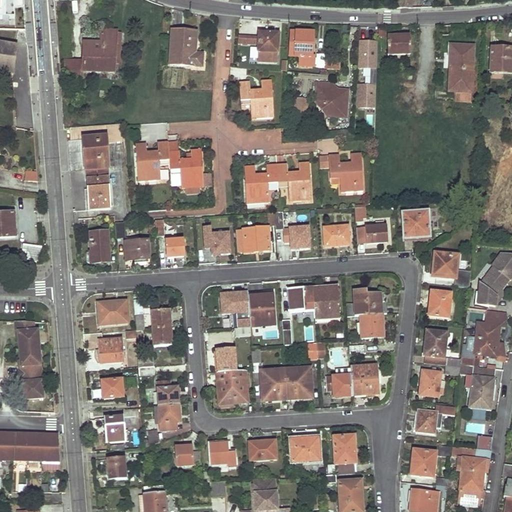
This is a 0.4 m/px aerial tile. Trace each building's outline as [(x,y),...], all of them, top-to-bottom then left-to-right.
[(0,0),(0,20),(11,20),(11,11),(15,11),(15,0),(0,0)] [(413,0),(398,0),(397,8),(411,8),(413,0)] [(437,37),(450,36),(450,26),(437,26),(437,37)] [(196,37),(196,33),(172,31),(170,65),(201,67),(202,55),(195,55),(196,37)] [(312,57),(313,33),(290,32),(289,56),(290,56),(301,57),(301,63),(301,66),(307,67),(313,67),(314,67),(314,57),(312,57)] [(120,65),(121,33),(102,33),(101,43),(116,44),(115,64),(120,65)] [(277,63),(279,35),(259,33),(258,40),(254,40),(254,44),(258,45),(257,62),(277,63)] [(388,55),(410,55),(410,36),(387,37),(388,55)] [(368,42),(359,41),(358,69),(371,69),(370,85),(357,85),(356,108),(375,108),(378,45),(368,44),(368,42)] [(0,72),(12,75),(17,46),(0,43),(0,72)] [(115,64),(116,44),(101,43),(84,43),(83,61),(64,60),(64,70),(66,71),(83,71),(114,73),(115,64)] [(454,64),(450,63),(449,92),(456,92),(455,102),(471,102),(474,47),(455,46),(454,64)] [(490,73),(511,73),(511,48),(491,48),(490,73)] [(327,68),(340,69),(341,60),(327,60),(327,68)] [(83,71),(66,71),(66,79),(82,80),(83,71)] [(251,120),(274,118),(271,81),(261,82),(261,91),(250,92),(250,83),(239,84),(241,106),(250,106),(251,120)] [(328,117),(346,119),(348,91),(340,90),(338,91),(337,92),(336,94),(331,93),(332,84),(317,83),(315,104),(323,104),(322,111),(328,117)] [(294,130),(305,131),(307,101),(296,100),(294,130)] [(483,102),(482,112),(490,112),(491,102),(483,102)] [(124,167),(121,125),(119,125),(70,128),(71,141),(84,140),(86,173),(108,171),(108,169),(124,167)] [(168,144),(168,143),(157,144),(158,152),(147,153),(146,144),(136,145),(138,182),(161,181),(160,166),(169,166),(169,153),(168,144)] [(178,143),(168,144),(169,153),(179,152),(178,143)] [(179,152),(169,153),(169,166),(170,176),(180,175),(181,189),(185,189),(200,188),(204,188),(201,151),(191,151),(191,154),(191,160),(187,160),(180,161),(179,152)] [(363,192),(361,155),(351,155),(351,164),(340,165),(339,156),(329,157),(329,158),(329,169),(330,179),(340,179),(340,185),(340,193),(363,192)] [(322,170),(329,169),(329,158),(321,159),(322,170)] [(311,201),(309,163),(299,164),(299,173),(288,174),(287,165),(277,166),(278,188),(288,188),(289,202),(311,201)] [(278,188),(277,166),(266,166),(266,175),(255,175),(255,167),(245,168),(247,205),(269,204),(268,189),(278,188)] [(25,181),(36,181),(36,171),(26,170),(25,181)] [(87,185),(109,183),(108,171),(86,173),(87,185)] [(89,210),(110,209),(109,183),(87,185),(89,210)] [(366,208),(355,209),(356,222),(363,222),(362,219),(367,218),(366,208)] [(284,230),(283,213),(279,213),(274,213),(275,220),(275,226),(276,231),(284,230)] [(429,238),(427,213),(403,215),(404,239),(412,239),(429,238)] [(0,214),(0,238),(15,238),(13,214),(0,214)] [(163,221),(155,221),(156,237),(164,237),(163,221)] [(177,230),(176,222),(166,223),(167,231),(177,230)] [(124,224),(115,224),(116,239),(125,238),(124,224)] [(350,246),(348,226),(323,228),(325,248),(338,247),(350,246)] [(387,243),(386,226),(365,228),(367,245),(377,244),(387,243)] [(230,254),(228,234),(211,235),(211,228),(204,229),(205,249),(211,248),(212,255),(214,255),(222,255),(230,254)] [(270,252),(268,228),(243,230),(243,232),(236,232),(237,252),(244,252),(244,254),(257,253),(270,252)] [(291,250),(309,249),(308,228),(284,230),(285,243),(291,243),(291,250)] [(96,264),(110,263),(108,232),(89,233),(91,253),(95,252),(96,264)] [(176,258),(184,257),(183,240),(166,241),(168,259),(176,258)] [(149,260),(148,242),(139,242),(125,243),(126,261),(140,261),(149,260)] [(24,244),(21,259),(39,262),(41,247),(24,244)] [(456,274),(458,257),(435,254),(434,269),(433,277),(455,280),(456,274)] [(511,255),(501,254),(492,266),(493,267),(480,284),(479,294),(478,306),(495,308),(496,298),(503,297),(501,290),(509,280),(510,280),(511,277),(511,255)] [(469,289),(471,275),(456,274),(455,280),(454,287),(469,289)] [(315,321),(340,320),(338,286),(326,287),(326,290),(313,291),(314,311),(315,321)] [(289,312),(314,311),(313,291),(313,288),(291,290),(291,292),(288,292),(289,312)] [(347,317),(360,316),(381,315),(380,304),(380,294),(366,295),(366,291),(353,292),(354,304),(347,305),(347,317)] [(449,319),(452,294),(431,292),(430,303),(428,317),(449,319)] [(237,314),(249,313),(248,297),(247,293),(221,295),(222,315),(227,315),(237,314)] [(250,327),(274,326),(272,295),(264,296),(248,297),(249,313),(250,327)] [(99,326),(128,324),(126,303),(118,304),(118,303),(97,304),(99,326)] [(151,312),(152,330),(170,328),(169,319),(167,320),(167,311),(151,312)] [(235,337),(250,336),(250,327),(249,313),(237,314),(238,328),(234,328),(235,337)] [(484,314),(470,313),(469,320),(483,322),(484,314)] [(471,344),(470,355),(479,356),(498,358),(500,344),(498,344),(500,328),(506,329),(507,315),(486,313),(485,325),(478,325),(476,342),(476,345),(471,344)] [(135,315),(136,331),(145,330),(143,315),(135,315)] [(360,316),(362,339),(384,337),(383,327),(382,315),(381,315),(360,316)] [(33,322),(14,321),(14,332),(16,332),(15,366),(13,366),(12,382),(14,382),(14,399),(24,399),(34,398),(34,378),(27,378),(28,367),(35,368),(36,330),(32,330),(33,322)] [(284,345),(291,345),(290,321),(282,322),(284,345)] [(315,327),(305,327),(305,342),(314,342),(315,327)] [(152,330),(153,347),(169,346),(168,338),(171,338),(170,328),(152,330)] [(126,332),(126,339),(136,339),(136,331),(126,332)] [(445,359),(447,334),(429,332),(428,339),(425,339),(424,357),(428,357),(445,359)] [(100,364),(123,363),(121,340),(102,342),(102,334),(98,334),(100,364)] [(317,357),(326,357),(325,343),(316,344),(317,357)] [(308,344),(309,360),(317,359),(317,357),(316,344),(308,344)] [(349,347),(350,354),(365,353),(364,346),(349,347)] [(252,363),(260,363),(260,347),(251,347),(252,363)] [(218,371),(218,372),(237,371),(235,349),(217,350),(217,351),(218,371)] [(479,356),(470,355),(469,359),(476,360),(475,367),(478,367),(479,356)] [(446,366),(447,359),(445,359),(428,357),(427,364),(446,366)] [(469,359),(461,358),(461,361),(461,365),(475,367),(476,360),(469,359)] [(138,368),(154,367),(153,359),(138,360),(138,368)] [(461,365),(461,361),(447,359),(446,366),(447,367),(460,368),(461,365)] [(472,373),(469,409),(491,411),(495,369),(478,367),(475,367),(461,365),(460,368),(460,371),(472,373)] [(366,395),(378,393),(376,366),(351,367),(351,376),(352,391),(366,391),(366,395)] [(139,376),(155,375),(154,367),(138,368),(139,376)] [(460,368),(447,367),(446,374),(460,376),(460,371),(460,368)] [(301,399),(312,399),(310,369),(286,370),(287,400),(301,399)] [(219,405),(248,402),(245,370),(237,371),(218,372),(217,373),(217,381),(219,381),(220,393),(218,393),(219,405)] [(277,401),(287,400),(286,370),(261,372),(263,402),(277,401)] [(438,398),(441,374),(422,372),(421,386),(420,396),(438,398)] [(335,397),(352,396),(352,391),(351,376),(349,376),(338,377),(327,378),(328,391),(334,390),(335,397)] [(103,400),(123,399),(122,387),(122,381),(102,382),(103,400)] [(157,383),(159,406),(179,405),(178,397),(177,387),(170,388),(170,382),(157,383)] [(159,432),(173,431),(172,423),(175,423),(180,423),(179,405),(159,406),(156,407),(156,409),(158,409),(159,424),(159,432)] [(454,416),(455,409),(436,407),(436,412),(417,411),(416,424),(415,433),(435,434),(435,429),(440,429),(441,415),(454,416)] [(485,420),(485,410),(474,410),(474,419),(485,420)] [(108,444),(125,442),(123,417),(105,419),(105,428),(107,428),(108,444)] [(143,432),(144,448),(159,443),(158,434),(156,435),(147,436),(146,432),(143,432)] [(0,434),(0,461),(14,462),(16,435),(0,434)] [(58,436),(16,435),(14,462),(60,464),(58,436)] [(478,436),(476,450),(451,447),(450,457),(449,470),(457,470),(458,458),(462,459),(461,471),(458,504),(479,506),(480,493),(482,493),(484,473),(487,473),(488,462),(489,461),(493,438),(478,436)] [(334,438),(335,465),(338,465),(338,475),(354,474),(353,465),(356,464),(355,453),(352,453),(352,448),(354,448),(354,437),(334,438)] [(295,464),(319,462),(318,439),(300,440),(290,441),(292,464),(295,464)] [(249,443),(250,462),(276,460),(275,441),(272,441),(260,442),(249,443)] [(227,467),(235,467),(234,453),(227,454),(226,447),(218,448),(218,445),(210,445),(211,465),(227,464),(227,467)] [(450,457),(451,447),(440,446),(438,456),(450,457)] [(174,448),(176,467),(201,465),(200,451),(192,452),(192,449),(184,450),(184,447),(174,448)] [(433,478),(436,453),(413,450),(412,464),(410,476),(433,478)] [(108,480),(126,479),(125,470),(125,459),(107,460),(108,480)] [(511,466),(504,465),(503,469),(502,476),(511,477),(511,466)] [(328,476),(323,476),(323,484),(335,483),(335,475),(328,476)] [(240,511),(239,511),(289,511),(290,509),(277,510),(276,492),(268,493),(267,479),(250,480),(251,504),(255,504),(255,511),(240,511)] [(447,487),(448,480),(437,479),(437,486),(447,487)] [(339,511),(362,511),(361,490),(358,490),(357,482),(337,483),(339,511)] [(18,483),(17,491),(26,492),(26,484),(18,483)] [(210,499),(211,498),(218,498),(225,497),(224,483),(209,484),(210,499)] [(144,496),(144,511),(164,511),(164,495),(177,494),(177,496),(205,494),(205,484),(143,488),(144,496)] [(436,511),(439,494),(412,491),(410,505),(409,511),(436,511)]
